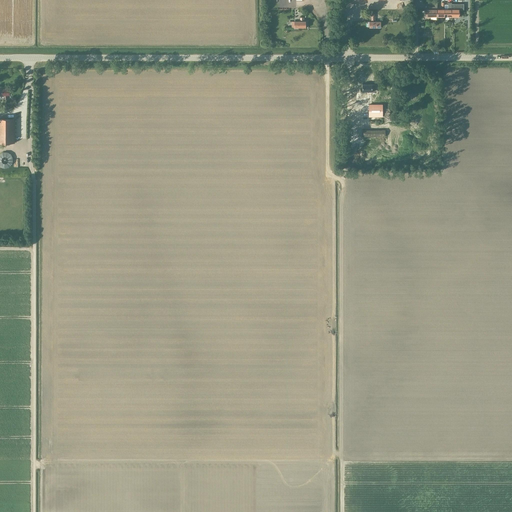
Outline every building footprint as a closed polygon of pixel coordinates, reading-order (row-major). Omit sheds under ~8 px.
[(430,9),(426,9),(426,17),(430,17),(430,16),(437,16),(437,9),(437,2),(435,2),(435,6),(430,6),(430,9)] [(452,9),(452,17),(459,17),(459,9),(463,9),(463,5),(452,4),(452,9)] [(375,21),(375,17),(375,14),(371,14),(371,21),(369,21),(369,22),(367,22),(367,27),(369,27),(380,27),(380,21),(375,21)] [(305,28),(305,21),(304,21),(304,17),(300,17),(300,21),(294,21),(292,21),(292,27),(294,27),(294,28),(305,28)] [(399,84),(398,159),(428,160),(429,85),(399,84)] [(7,95),(9,95),(9,89),(0,88),(0,94),(4,95),(4,99),(7,99),(7,95)] [(382,105),(369,104),(369,117),(382,117),(382,105)] [(0,142),(14,143),(14,119),(0,118),(0,142)]
